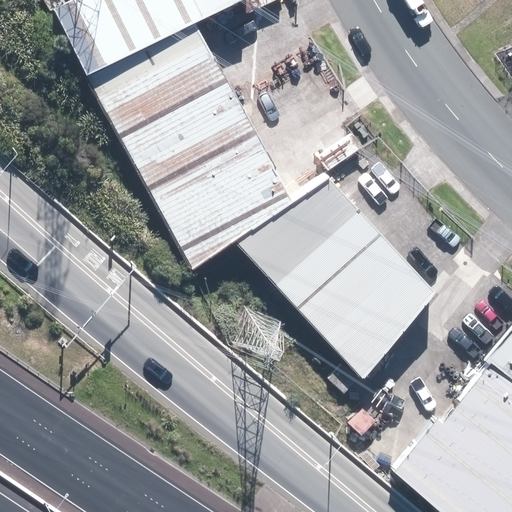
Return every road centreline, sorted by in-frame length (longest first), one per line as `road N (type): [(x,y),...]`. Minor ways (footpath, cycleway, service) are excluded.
road 1 (motorway): [(0,225),(335,511)]
road 2 (unclassified): [(511,177),(468,133),(373,0)]
road 3 (motorway): [(0,395),(171,511)]
